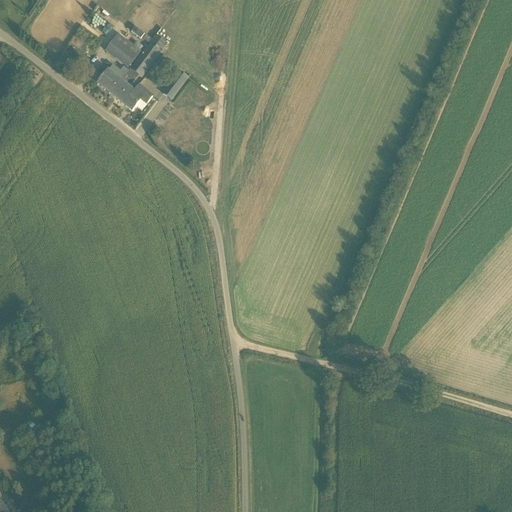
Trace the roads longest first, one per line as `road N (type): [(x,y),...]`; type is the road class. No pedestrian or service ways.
road 1 (unclassified): [(244,511),(236,366),(220,259),(199,204),(0,35)]
road 2 (track): [(233,347),(511,417)]
